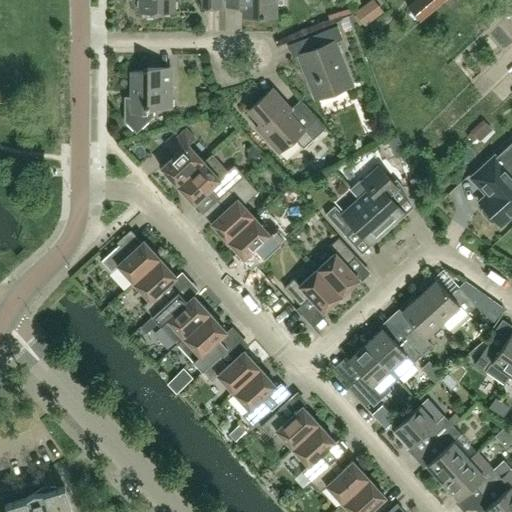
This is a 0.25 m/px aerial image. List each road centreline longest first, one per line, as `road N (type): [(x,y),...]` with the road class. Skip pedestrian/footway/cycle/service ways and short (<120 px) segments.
road 1 (residential): [(304,373),(143,201),(114,190),(78,190)]
road 2 (residential): [(511,298),(433,252),(304,373)]
road 3 (tertiary): [(170,511),(3,323)]
road 4 (residential): [(262,79),(213,52),(80,54)]
road 5 (residential): [(433,511),(304,373)]
road 6 (residential): [(3,323),(74,234),(78,190)]
road 7 (residential): [(78,190),(80,54)]
